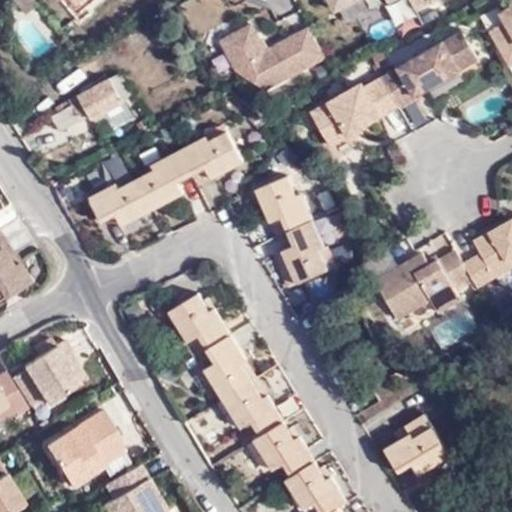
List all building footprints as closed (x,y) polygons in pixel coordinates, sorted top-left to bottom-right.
[(330,0),(336,10),(355,0),(330,0)] [(434,0),(410,0),(416,10),(434,0)] [(505,22),(487,33),(507,67),(511,63),(511,6),(500,13),(505,22)] [(325,57),(309,28),(266,51),(251,24),(221,40),(237,69),(267,88),(325,57)] [(461,33),(380,81),(397,109),(398,110),(417,99),(417,96),(414,91),(427,84),(429,89),(478,61),(461,33)] [(75,108),(79,116),(88,110),(94,120),(125,103),(123,100),(133,94),(122,74),(72,101),(75,108)] [(397,109),(380,81),(364,90),(362,86),(312,115),(331,147),(348,137),(359,130),(397,109)] [(417,96),(429,89),(427,84),(414,91),(417,96)] [(228,101),(251,119),(256,113),(234,94),(228,101)] [(58,109),(61,116),(75,108),(72,101),(58,109)] [(82,122),(79,116),(75,108),(61,116),(55,119),(62,133),(82,122)] [(359,130),(348,137),(352,142),(362,136),(359,130)] [(207,168),(212,179),(244,163),(229,132),(210,142),(207,137),(179,152),(192,176),(207,168)] [(178,183),(192,176),(179,152),(153,166),(155,172),(138,180),(153,211),(184,195),(178,183)] [(197,187),(212,179),(207,168),(192,176),(197,187)] [(288,233),(315,222),(304,193),(297,195),(290,177),(257,190),(270,223),(282,218),(288,233)] [(123,227),(153,211),(138,180),(120,189),(117,185),(91,199),(103,223),(117,215),(123,227)] [(284,251),(290,265),(281,269),(288,287),(329,271),(321,251),(327,250),(315,222),(288,233),(293,247),(284,251)] [(511,225),(510,227),(509,223),(475,243),(482,255),(465,265),(479,288),(495,278),(490,272),(511,258),(511,225)] [(9,255),(0,240),(0,297),(25,282),(14,263),(8,266),(4,259),(9,255)] [(321,251),(329,271),(335,269),(327,250),(321,251)] [(275,254),(281,269),(290,265),(284,251),(275,254)] [(455,287),(471,278),(464,267),(455,253),(440,262),(432,267),(429,262),(425,256),(378,283),(400,320),(432,301),(441,314),(463,300),(455,287)] [(14,263),(9,255),(4,259),(8,266),(14,263)] [(438,257),(429,262),(432,267),(440,262),(438,257)] [(511,258),(490,272),(495,278),(511,268),(511,258)] [(172,313),(189,343),(201,335),(210,350),(233,335),(218,309),(212,313),(201,295),(172,313)] [(201,335),(189,343),(187,344),(196,359),(210,350),(201,335)] [(233,335),(210,350),(218,364),(208,370),(224,399),(259,378),(233,335)] [(24,367),(41,396),(45,402),(60,393),(76,384),(61,358),(66,355),(70,353),(62,340),(53,345),(49,338),(33,347),(37,355),(22,364),(24,367)] [(82,381),(66,355),(61,358),(76,384),(82,381)] [(30,403),(41,396),(24,367),(12,374),(30,403)] [(25,405),(4,371),(0,373),(0,410),(6,407),(11,414),(25,405)] [(259,378),(224,399),(243,429),(254,423),(262,437),(285,422),(259,378)] [(60,393),(45,402),(48,408),(63,398),(60,393)] [(0,420),(11,414),(6,407),(0,410),(0,420)] [(95,452),(119,437),(103,409),(70,429),(63,434),(45,445),(69,484),(101,463),(95,452)] [(426,415),(396,434),(400,443),(386,450),(401,473),(414,464),(427,485),(456,467),(426,415)] [(285,422),(262,437),(257,441),(275,471),(286,465),(293,476),(317,461),(302,438),(296,440),(285,422)] [(63,434),(70,429),(67,423),(59,428),(63,434)] [(126,448),(119,437),(95,452),(101,463),(126,448)] [(317,461),(293,476),(288,480),(307,511),(333,511),(339,509),(349,502),(334,478),(328,480),(317,461)] [(142,462),(105,484),(111,498),(103,502),(108,511),(162,511),(163,511),(145,480),(149,476),(142,462)] [(0,466),(0,511),(7,511),(23,503),(0,466)] [(167,509),(149,476),(145,480),(163,511),(167,509)]
